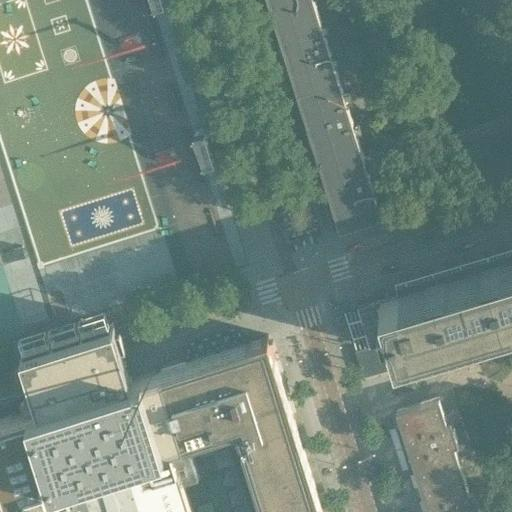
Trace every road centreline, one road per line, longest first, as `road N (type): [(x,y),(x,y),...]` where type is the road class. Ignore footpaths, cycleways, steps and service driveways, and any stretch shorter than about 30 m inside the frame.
road 1 (residential): [(0,377),(293,288)]
road 2 (residential): [(368,511),(293,288)]
road 3 (residential): [(293,288),(511,220)]
